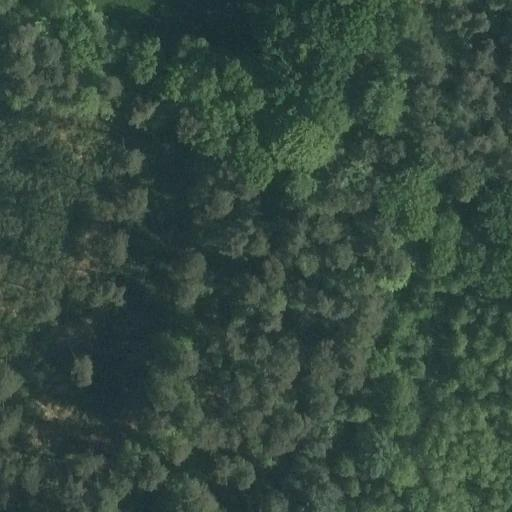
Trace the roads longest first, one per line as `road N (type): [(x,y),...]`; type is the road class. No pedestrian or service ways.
road 1 (track): [(0,63),(233,118),(283,120),(344,92),(421,0)]
road 2 (track): [(283,120),(511,179)]
